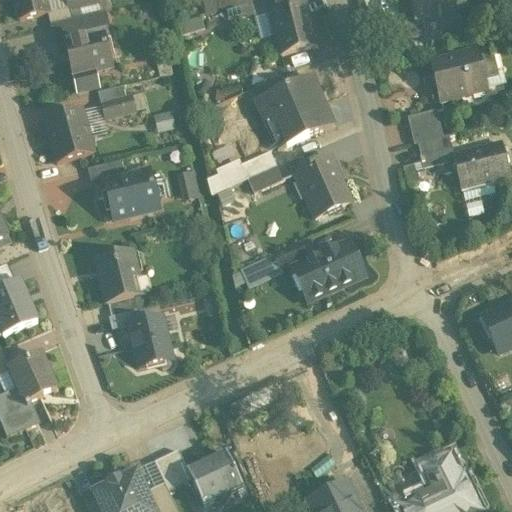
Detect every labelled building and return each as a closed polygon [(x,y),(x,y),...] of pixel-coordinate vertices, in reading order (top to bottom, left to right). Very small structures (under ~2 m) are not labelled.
[(43,0),(13,0),(19,24),(48,18),(47,16),(44,17),(41,3),(44,2),(43,0)] [(95,0),(65,0),(68,12),(68,14),(69,13),(97,7),(95,0)] [(248,0),(215,0),(219,12),(225,11),(250,4),(248,0)] [(273,0),(263,0),(250,4),(254,17),(253,18),(254,20),(255,20),(270,16),(269,15),(277,13),(273,0)] [(412,0),(417,20),(437,15),(438,19),(441,18),(440,15),(464,9),(461,0),(412,0)] [(250,4),(225,11),(228,24),(253,18),(254,17),(250,4)] [(277,13),(269,15),(270,16),(276,39),(281,59),(316,49),(304,6),(277,13)] [(68,12),(47,16),(48,18),(50,27),(71,22),(69,13),(68,14),(68,12)] [(71,22),(50,27),(54,42),(109,29),(105,14),(71,22)] [(270,16),(255,20),(261,43),(276,39),(270,16)] [(104,37),(64,46),(72,79),(94,74),(112,70),(104,37)] [(488,52),(477,54),(482,76),(496,73),(492,59),(493,59),(491,50),(488,51),(488,52)] [(477,54),(430,65),(439,104),(486,93),(482,76),(477,54)] [(94,74),(72,79),(76,95),(98,90),(94,74)] [(310,79),(256,104),(265,124),(273,121),(285,148),(277,152),(278,153),(333,128),(310,79)] [(122,89),(97,95),(100,107),(124,100),(122,89)] [(124,100),(100,107),(104,122),(135,114),(131,99),(124,100)] [(81,112),(44,122),(56,167),(93,157),(81,112)] [(156,118),(160,134),(177,129),(173,113),(156,118)] [(436,114),(406,121),(413,147),(417,146),(442,140),(436,114)] [(442,140),(417,146),(424,172),(455,164),(453,158),(454,158),(449,138),(442,140)] [(454,158),(453,158),(455,164),(462,193),(510,182),(501,147),(454,158)] [(270,155),(241,168),(242,170),(247,182),(276,169),(270,155)] [(329,159),(309,168),(309,170),(294,176),(314,221),(350,205),(329,159)] [(121,163),(87,172),(90,184),(124,176),(121,163)] [(415,167),(403,170),(406,182),(418,179),(415,167)] [(233,172),(231,168),(219,173),(217,174),(225,192),(247,182),(242,170),(238,172),(237,170),(233,172)] [(276,169),(247,182),(254,197),(282,183),(276,169)] [(103,185),(112,224),(159,213),(149,174),(103,185)] [(6,240),(0,227),(0,252),(6,249),(5,248),(4,248),(2,244),(9,241),(8,239),(6,240)] [(334,251),(323,257),(292,271),(308,305),(365,279),(349,245),(334,252),(334,251)] [(300,246),(273,258),(279,271),(280,271),(306,259),(300,246)] [(131,254),(96,262),(96,265),(99,264),(105,287),(102,287),(107,308),(109,307),(135,301),(142,299),(131,254)] [(273,258),(241,273),(249,291),(282,276),(280,271),(279,271),(273,258)] [(20,284),(0,292),(0,333),(3,340),(38,324),(20,284)] [(135,301),(109,307),(113,319),(135,314),(138,313),(135,301)] [(511,325),(506,311),(482,322),(498,357),(511,350),(511,325)] [(113,319),(109,320),(112,331),(128,328),(137,325),(135,314),(113,319)] [(137,325),(128,328),(129,330),(133,329),(137,348),(133,349),(138,371),(172,363),(172,361),(170,362),(167,352),(170,352),(162,320),(137,325)] [(2,353),(0,353),(0,376),(10,372),(10,370),(2,353)] [(40,357),(10,370),(10,372),(0,376),(0,378),(8,398),(0,401),(0,417),(10,440),(39,427),(30,406),(57,394),(40,357)] [(178,453),(154,465),(165,487),(168,494),(191,484),(186,474),(187,473),(178,453)] [(187,473),(186,474),(191,484),(203,510),(243,491),(226,455),(187,473)] [(438,489),(397,508),(399,511),(480,511),(463,476),(460,478),(450,457),(427,468),(438,489)] [(135,477),(120,484),(119,481),(108,486),(109,489),(94,497),(101,511),(152,511),(145,497),(135,477)] [(165,487),(145,497),(152,511),(176,511),(168,494),(165,487)] [(356,511),(345,488),(309,506),(311,511),(356,511)]
